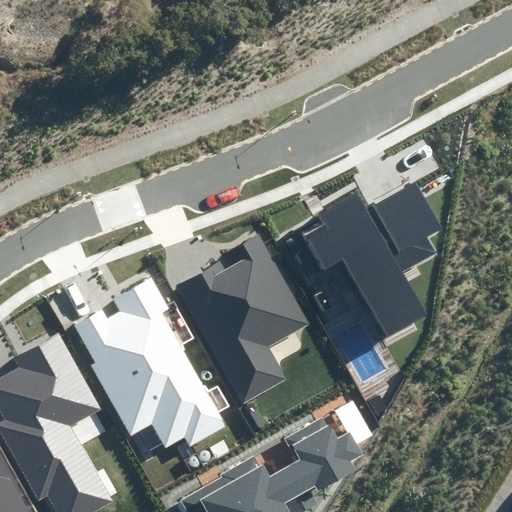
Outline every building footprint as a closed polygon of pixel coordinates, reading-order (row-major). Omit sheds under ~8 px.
[(318,224),(302,233),(322,269),(340,259),(382,334),(420,313),(395,269),(429,251),(421,237),(437,228),(412,184),(364,211),(355,194),(314,217),(318,224)] [(307,319),(259,234),(240,244),(248,258),(227,269),(221,258),(173,285),(239,402),(281,378),(262,344),(307,319)] [(190,447),(227,426),(161,311),(169,306),(151,276),(113,298),(121,313),(108,320),(101,308),(68,327),(131,435),(153,423),(169,450),(186,440),(190,447)] [(103,411),(61,332),(16,356),(21,366),(0,377),(0,413),(3,419),(0,421),(0,431),(36,500),(49,493),(58,511),(91,511),(115,500),(76,425),(103,411)] [(251,418),(252,419),(254,419),(256,419),(258,418),(259,417),(261,416),(261,414),(261,412),(260,410),(259,409),(257,408),(255,408),(253,408),(251,409),(250,410),(249,412),(249,414),(250,416),(251,418)] [(254,457),(177,501),(182,511),(291,511),(286,502),(297,496),(306,511),(319,503),(313,493),(354,470),(349,461),(361,454),(351,437),(337,445),(323,419),(290,439),(301,458),(266,478),(254,457)] [(34,511),(0,447),(0,511),(34,511)] [(202,460),(203,461),(205,461),(207,461),(209,460),(210,459),(211,458),(212,456),(212,454),(211,452),(209,451),(208,450),(206,449),(204,450),(202,451),(201,452),(200,454),(200,456),(201,458),(202,460)] [(189,465),(191,467),(193,467),(195,467),(197,466),(198,465),(199,464),(199,462),(199,460),(198,458),(197,457),(196,456),(194,455),(192,456),(190,457),(189,458),(188,460),(188,462),(188,464),(189,465)]
